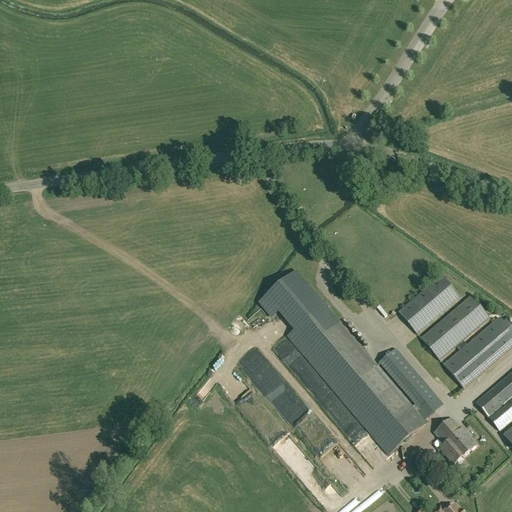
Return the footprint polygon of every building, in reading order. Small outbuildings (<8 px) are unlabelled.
[(289,337),(305,356),(341,324),(297,272),(258,306),(271,322),(278,316),(293,334),(289,337)] [(442,277),(399,314),(418,336),(460,299),(442,277)] [(472,298),(422,340),(440,362),(490,320),(472,298)] [(511,333),(500,319),(443,366),(464,390),(511,349),(511,333)] [(341,324),(305,356),(341,398),(377,367),(341,324)] [(418,404),(413,408),(424,422),(443,406),(396,350),(383,362),(418,404)] [(377,367),(341,398),(390,456),(427,425),(424,422),(413,408),(377,367)] [(511,374),(491,392),(511,416),(511,374)] [(500,433),(511,422),(511,416),(491,392),(476,405),(500,433)] [(222,397),(214,402),(221,413),(229,408),(222,397)] [(270,435),(277,428),(253,402),(253,401),(250,397),(242,405),(270,435)] [(239,417),(232,421),(239,434),(247,429),(239,417)] [(454,466),(478,446),(463,429),(461,430),(452,419),(435,434),(445,446),(441,450),(454,466)] [(312,489),(324,479),(315,467),(303,476),(312,489)]
